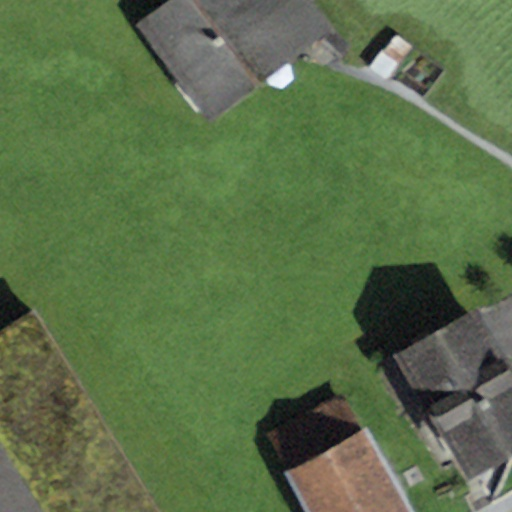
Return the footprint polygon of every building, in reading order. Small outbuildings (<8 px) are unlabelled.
[(247,73),(191,0),(172,0),(145,21),(207,103),(247,73)] [(320,19),(305,0),(191,0),(247,73),(320,19)] [(155,511),(32,313),(0,332),(0,511),(155,511)] [(470,469),(511,444),(511,390),(470,317),(404,355),(432,405),(420,412),(434,436),(446,429),(470,469)] [(299,492),(371,453),(341,397),(269,436),(299,492)] [(406,511),(374,452),(371,453),(299,492),(296,494),(305,511),(406,511)]
